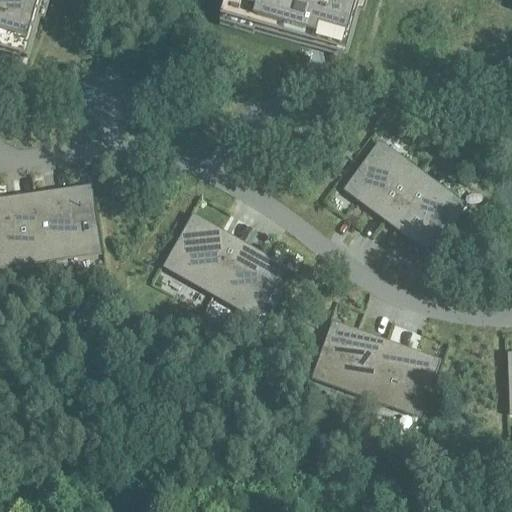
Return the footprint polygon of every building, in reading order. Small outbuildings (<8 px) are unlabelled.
[(0,0),(0,54),(23,61),(40,0),(0,0)] [(231,0),(226,22),(343,54),(358,0),(231,0)] [(379,149),(347,194),(386,221),(418,177),(379,149)] [(462,208),(418,177),(386,221),(423,248),(442,222),(448,227),(462,208)] [(95,246),(88,193),(35,200),(43,262),(70,258),(69,250),(95,246)] [(0,267),(43,262),(35,200),(0,205),(0,267)] [(167,270),(215,296),(242,249),(195,222),(167,270)] [(255,319),(282,271),(242,249),(215,296),(255,319)] [(367,399),(385,348),(334,330),(316,381),(367,399)] [(367,399),(417,416),(435,366),(385,348),(367,399)]
